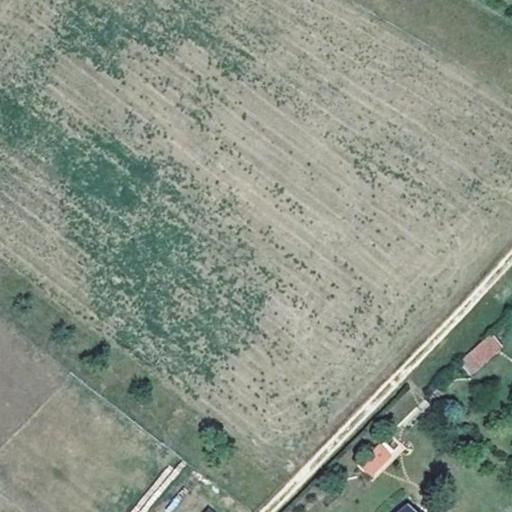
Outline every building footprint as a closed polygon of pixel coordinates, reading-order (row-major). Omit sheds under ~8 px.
[(488,334),(484,339),(494,351),(499,347),(488,334)] [(494,351),(484,339),(461,360),(472,370),(494,351)] [(461,360),(459,361),(469,372),(472,370),(461,360)] [(383,410),(395,427),(421,407),(409,391),(383,410)] [(389,454),(379,443),(357,465),(367,476),(389,454)]
